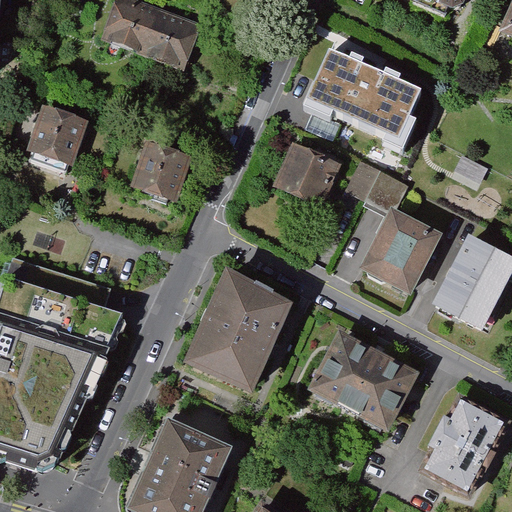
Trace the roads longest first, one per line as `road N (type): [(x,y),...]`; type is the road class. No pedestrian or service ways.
road 1 (residential): [(511,388),(205,229)]
road 2 (residential): [(205,229),(83,511)]
road 3 (residential): [(310,0),(205,229)]
